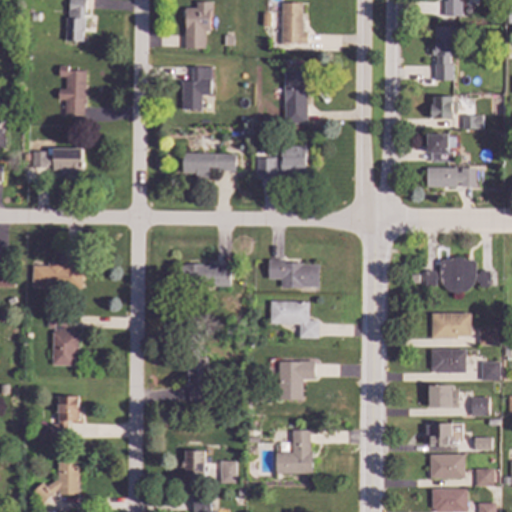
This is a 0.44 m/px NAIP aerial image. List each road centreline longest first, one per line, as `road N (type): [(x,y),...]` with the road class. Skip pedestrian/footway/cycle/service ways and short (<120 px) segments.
road 1 (residential): [(138,0),(132,511)]
road 2 (residential): [(373,222),(0,218)]
road 3 (tertiary): [(368,511),(373,222)]
road 4 (tertiary): [(373,222),(389,165),(390,0)]
road 5 (tertiary): [(363,0),(362,179),(373,222)]
road 6 (residential): [(511,223),(373,222)]
